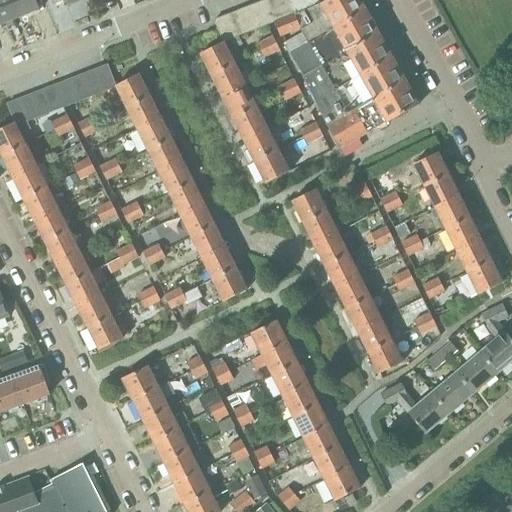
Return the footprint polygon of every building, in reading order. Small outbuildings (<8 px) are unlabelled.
[(0,0),(0,24),(15,19),(7,0),(0,0)] [(7,0),(15,19),(39,10),(35,0),(7,0)] [(275,23),(287,18),(279,0),(266,0),(275,23)] [(287,18),(275,23),(280,38),(283,37),(300,30),(302,34),(286,42),(291,52),(366,10),(360,0),(327,0),(321,4),(321,5),(309,9),(298,14),(287,18)] [(279,0),(287,18),(298,14),(292,0),(279,0)] [(292,0),(298,14),(309,9),(305,0),(292,0)] [(321,5),(321,4),(318,0),(305,0),(309,9),(321,5)] [(258,29),(269,25),(261,2),(249,7),(258,29)] [(238,11),(247,34),(258,29),(249,7),(238,11)] [(302,76),(379,33),(366,10),(291,52),(291,53),(290,53),(302,76)] [(235,38),(247,34),(238,11),(227,15),(235,38)] [(225,42),(235,38),(227,15),(215,20),(223,42),(224,43),(225,42)] [(315,100),(392,57),(379,33),(302,76),(315,100)] [(257,44),(261,51),(276,43),(273,36),(257,44)] [(235,62),(225,42),(224,43),(223,42),(201,54),(211,74),(235,62)] [(276,43),(261,51),(265,58),(280,51),(276,43)] [(327,124),(405,80),(392,57),(315,100),(327,124)] [(222,96),(246,83),(235,62),(211,74),(222,96)] [(117,87),(116,86),(108,65),(96,69),(105,92),(116,87),(117,87)] [(93,96),(105,92),(96,69),(85,74),(93,96)] [(82,101),(93,96),(85,74),(73,78),(82,101)] [(116,87),(127,107),(150,96),(139,74),(116,86),(117,87),(116,87)] [(70,106),(82,101),(73,78),(61,83),(70,106)] [(279,87),(282,94),(298,87),(295,80),(279,87)] [(405,80),(327,124),(340,148),(386,123),(419,105),(405,80)] [(232,117),(257,105),(246,83),(222,96),(232,117)] [(55,85),(43,90),(52,113),(64,108),(55,85)] [(298,87),(282,94),(286,101),(301,94),(298,87)] [(43,90),(31,94),(40,117),(52,113),(43,90)] [(31,94),(20,99),(29,122),(40,117),(31,94)] [(161,117),(150,96),(127,107),(137,129),(161,117)] [(10,103),(7,104),(16,123),(17,127),(27,122),(29,122),(20,99),(10,103)] [(243,138),(267,126),(257,105),(232,117),(243,138)] [(51,123),(55,130),(72,122),(68,114),(51,123)] [(97,124),(93,116),(78,124),(82,131),(97,124)] [(161,117),(137,129),(148,151),(172,139),(161,117)] [(16,123),(0,130),(0,151),(2,156),(27,144),(22,135),(31,130),(28,123),(27,122),(17,127),(16,123)] [(72,122),(55,130),(58,137),(75,129),(72,122)] [(301,130),(304,136),(320,130),(316,122),(301,130)] [(97,124),(82,131),(85,138),(100,130),(97,124)] [(254,161),(279,149),(267,126),(243,138),(254,161)] [(323,136),(320,130),(304,136),(308,144),(323,136)] [(172,139),(148,151),(159,172),(183,160),(172,139)] [(27,144),(2,156),(13,178),(38,166),(32,154),(27,144)] [(279,149),(254,161),(266,184),(290,171),(279,149)] [(425,188),(449,176),(437,153),(413,165),(425,188)] [(73,165),(77,173),(93,165),(89,157),(73,165)] [(119,166),(116,159),(100,168),(103,175),(119,166)] [(183,160),(159,172),(170,194),(193,182),(183,160)] [(93,165),(77,173),(81,180),(97,172),(93,165)] [(38,166),(13,178),(24,199),(48,187),(38,166)] [(119,166),(103,175),(107,181),(123,173),(119,166)] [(435,209),(459,197),(449,176),(425,188),(435,209)] [(193,182),(170,194),(181,215),(204,204),(193,182)] [(353,199),(369,191),(365,183),(350,191),(353,199)] [(48,187),(24,199),(34,219),(58,207),(48,187)] [(303,223),(327,211),(317,189),(293,201),(303,223)] [(369,191),(353,199),(357,206),(373,198),(369,191)] [(396,191),(380,199),(384,206),(400,199),(396,191)] [(445,229),(470,217),(459,197),(435,209),(445,229)] [(400,199),(384,206),(388,213),(403,206),(400,199)] [(95,209),(98,216),(115,208),(111,201),(95,209)] [(138,202),(122,210),(125,217),(141,209),(138,202)] [(204,204),(181,215),(192,237),(215,225),(204,204)] [(58,207),(34,219),(45,241),(69,229),(58,207)] [(115,208),(98,216),(102,223),(118,215),(115,208)] [(141,209),(125,217),(128,224),(144,216),(141,209)] [(314,245),(338,232),(327,211),(303,223),(314,245)] [(456,251),(481,239),(470,217),(445,229),(456,251)] [(405,223),(395,228),(400,239),(410,234),(405,223)] [(192,237),(202,259),(226,247),(215,225),(192,237)] [(371,233),(375,241),(390,234),(386,226),(371,233)] [(69,229),(45,241),(57,264),(81,252),(69,229)] [(325,266),(349,254),(338,232),(314,245),(325,266)] [(390,234),(375,241),(378,248),(393,241),(390,234)] [(402,243),(405,250),(421,242),(417,235),(402,243)] [(466,271),(491,259),(481,239),(456,251),(466,271)] [(421,242),(405,250),(409,257),(424,249),(421,242)] [(131,244),(116,251),(119,258),(135,251),(136,250),(132,243),(131,244)] [(143,252),(144,255),(147,260),(162,251),(158,244),(143,252)] [(81,252),(57,264),(66,284),(91,272),(86,263),(97,257),(91,247),(81,252)] [(202,259),(213,280),(237,268),(226,247),(202,259)] [(119,258),(107,264),(112,274),(124,268),(123,265),(138,258),(139,257),(136,250),(135,251),(119,258)] [(162,251),(147,260),(150,266),(166,258),(162,251)] [(336,288),(360,275),(349,254),(325,266),(336,288)] [(491,259),(466,271),(478,295),(502,283),(491,259)] [(213,280),(224,302),(248,290),(237,268),(213,280)] [(393,277),(396,284),(411,277),(408,270),(393,277)] [(91,272),(66,284),(78,308),(103,296),(102,294),(109,291),(105,282),(97,286),(91,272)] [(347,309),(371,297),(360,275),(336,288),(347,309)] [(411,277),(396,284),(400,291),(415,284),(411,277)] [(423,285),(426,292),(441,285),(438,278),(423,285)] [(445,292),(441,285),(426,292),(430,299),(445,292)] [(152,288),(138,295),(141,302),(156,295),(152,288)] [(165,296),(164,296),(168,303),(184,295),(180,288),(165,296)] [(184,295),(168,303),(171,310),(171,309),(185,302),(187,306),(202,298),(197,288),(184,295)] [(0,320),(10,316),(0,290),(0,320)] [(156,295),(141,302),(144,309),(159,302),(156,295)] [(103,296),(78,308),(89,328),(113,316),(103,296)] [(357,330),(381,318),(371,297),(347,309),(357,330)] [(496,339),(481,352),(498,373),(511,361),(511,339),(497,322),(508,317),(503,305),(482,316),(488,327),(487,327),(496,339)] [(414,320),(418,327),(433,320),(429,313),(414,320)] [(381,318),(357,330),(368,351),(392,339),(387,328),(393,325),(388,315),(382,319),(381,318)] [(113,316),(89,328),(100,350),(124,338),(123,337),(130,333),(125,322),(118,326),(113,316)] [(436,328),(433,320),(418,327),(421,335),(436,328)] [(276,321),(251,333),(262,354),(287,342),(276,321)] [(392,339),(368,351),(379,374),(404,362),(392,339)] [(262,354),(252,359),(258,372),(268,367),(272,375),(297,362),(287,342),(262,354)] [(439,351),(447,360),(458,352),(450,342),(439,351)] [(24,350),(11,355),(16,368),(29,362),(24,350)] [(436,370),(447,360),(439,351),(428,360),(436,370)] [(481,352),(459,370),(477,391),(498,373),(481,352)] [(187,363),(191,372),(204,365),(200,356),(187,363)] [(297,362),(272,375),(273,377),(283,396),(308,384),(297,362)] [(213,369),(217,378),(229,372),(225,363),(213,369)] [(195,380),(207,373),(208,373),(204,365),(191,372),(195,380)] [(10,377),(21,405),(50,395),(39,366),(10,377)] [(149,366),(123,379),(133,399),(159,386),(149,366)] [(459,370),(433,392),(450,413),(477,391),(459,370)] [(414,384),(419,380),(413,371),(407,375),(414,384)] [(221,386),(222,386),(234,380),(229,372),(217,378),(221,386)] [(0,413),(21,405),(10,377),(0,380),(0,413)] [(159,386),(133,399),(144,421),(170,408),(165,400),(175,395),(169,383),(159,388),(159,386)] [(308,384),(283,396),(284,398),(293,417),(319,405),(308,384)] [(402,384),(382,394),(387,406),(398,400),(408,412),(407,413),(425,434),(450,413),(433,392),(431,394),(427,389),(419,396),(423,400),(417,405),(408,395),(402,384)] [(207,416),(212,413),(225,407),(216,390),(199,399),(207,416)] [(229,398),(233,408),(242,403),(238,394),(229,398)] [(234,411),(238,419),(250,413),(246,405),(234,411)] [(319,405),(293,417),(294,418),(304,438),(329,426),(319,405)] [(216,422),(228,415),(229,415),(225,407),(212,413),(216,422)] [(170,408),(144,421),(154,442),(180,429),(188,425),(190,424),(184,412),(174,417),(170,408)] [(254,421),(250,413),(238,419),(242,427),(254,421)] [(218,424),(222,434),(234,428),(230,419),(218,424)] [(180,429),(154,442),(165,462),(190,450),(198,446),(188,425),(180,429)] [(304,438),(295,443),(300,452),(309,448),(315,459),(340,447),(329,426),(304,438)] [(228,446),(233,455),(246,448),(242,439),(228,446)] [(255,452),(259,461),(271,455),(267,446),(255,452)] [(340,447),(315,459),(315,460),(325,480),(325,481),(350,468),(340,447)] [(246,448),(233,455),(237,464),(249,458),(250,458),(246,448)] [(190,450),(165,462),(175,483),(201,471),(190,450)] [(275,463),(271,455),(259,461),(263,469),(275,463)] [(107,511),(83,464),(50,481),(54,487),(36,496),(29,478),(0,489),(0,511),(107,511)] [(350,468),(325,481),(340,511),(341,511),(349,508),(349,506),(355,503),(357,502),(353,494),(345,498),(344,497),(351,494),(361,489),(350,468)] [(201,471),(175,483),(185,504),(211,491),(201,471)] [(262,485),(249,491),(253,500),(266,494),(262,485)] [(284,504),(295,495),(289,487),(278,497),(284,504)] [(221,511),(211,491),(185,504),(189,511),(221,511)] [(244,491),(229,505),(236,511),(246,511),(256,503),(244,491)] [(295,495),(284,504),(290,511),(301,502),(295,495)]
